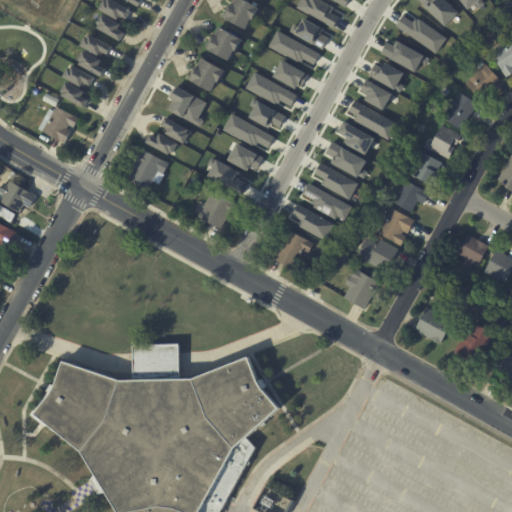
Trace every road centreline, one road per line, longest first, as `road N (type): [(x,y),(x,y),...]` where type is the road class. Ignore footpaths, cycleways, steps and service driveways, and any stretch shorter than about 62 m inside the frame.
road 1 (residential): [(81,185),(511,424)]
road 2 (residential): [(230,268),(380,0)]
road 3 (residential): [(376,349),(511,110)]
road 4 (residential): [(81,185),(182,0)]
road 5 (residential): [(0,335),(81,185)]
